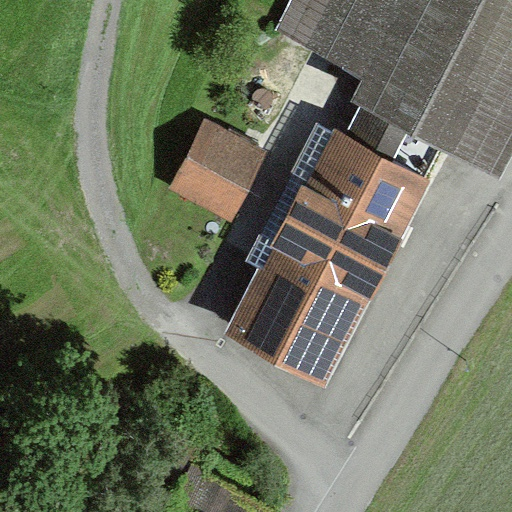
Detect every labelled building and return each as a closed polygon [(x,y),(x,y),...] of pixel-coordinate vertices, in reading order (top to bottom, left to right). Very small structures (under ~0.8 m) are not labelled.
[(490,171),(511,124),(511,0),(304,0),(286,41),(359,76),(346,102),(490,171)] [(264,151),(201,122),(167,193),(230,222),(264,151)] [(425,172),(328,126),(229,334),(325,380),(425,172)] [(56,429),(43,416),(20,439),(32,452),(56,429)] [(262,511),(263,510),(177,465),(153,511),(98,511),(95,510),(94,511),(262,511)]
